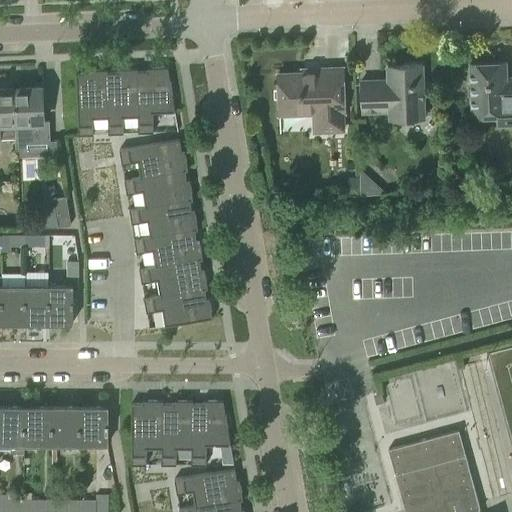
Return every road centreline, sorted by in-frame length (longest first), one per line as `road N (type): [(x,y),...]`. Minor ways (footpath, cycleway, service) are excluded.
road 1 (residential): [(263,368),(208,26)]
road 2 (residential): [(208,26),(511,13)]
road 3 (residential): [(0,365),(263,368)]
road 4 (residential): [(0,34),(208,26)]
road 5 (residential): [(288,511),(263,368)]
